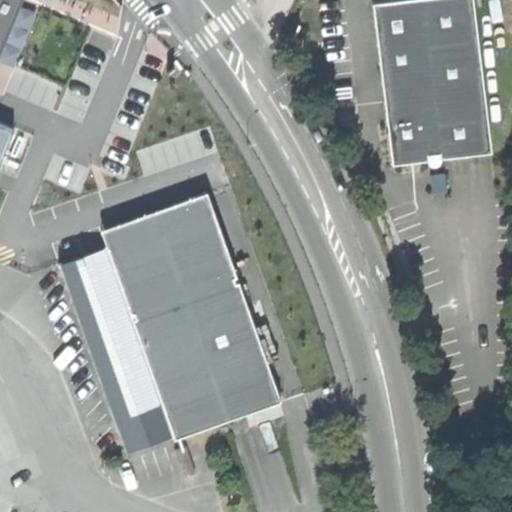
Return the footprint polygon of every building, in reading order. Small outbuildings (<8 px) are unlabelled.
[(0,0),(0,52),(22,0),(0,0)] [(379,69),(390,163),(488,152),(469,0),(404,0),(372,4),(379,69)] [(0,166),(15,128),(0,121),(0,166)] [(73,208),(90,164),(57,152),(40,195),(73,208)] [(102,232),(108,249),(215,211),(209,194),(102,232)] [(174,435),(175,440),(199,432),(227,422),(266,408),(280,403),(215,211),(108,249),(174,435)] [(174,435),(108,249),(60,267),(125,454),(174,435)]
